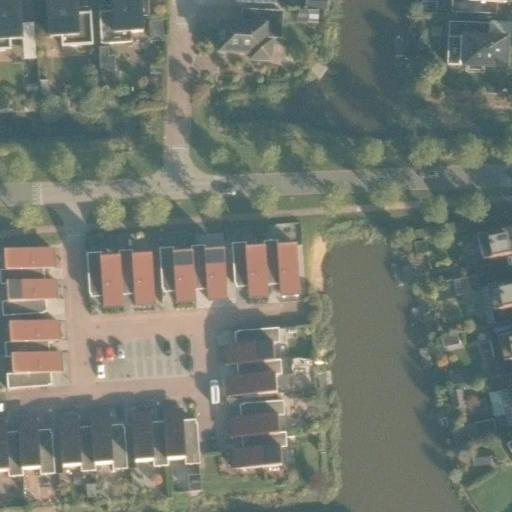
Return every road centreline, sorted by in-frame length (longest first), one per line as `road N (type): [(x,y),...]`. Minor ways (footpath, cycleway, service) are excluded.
road 1 (unclassified): [(177,190),(511,178)]
road 2 (residential): [(177,190),(180,0)]
road 3 (residential): [(70,195),(80,334)]
road 4 (residential): [(201,325),(80,334)]
road 5 (residential): [(84,395),(205,387)]
